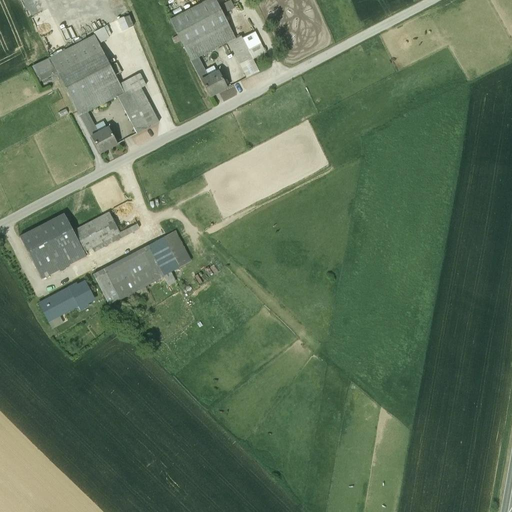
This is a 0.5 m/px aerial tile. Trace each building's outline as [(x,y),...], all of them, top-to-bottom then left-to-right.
[(191,61),(196,58),(235,38),(215,0),(209,0),(170,20),(191,61)] [(119,18),(123,29),(134,25),(131,14),(119,18)] [(241,37),(228,43),(247,78),(259,72),(248,50),(260,44),(254,32),(242,39),(241,37)] [(94,36),(33,68),(40,81),(57,73),(79,116),(85,113),(117,96),(137,135),(159,123),(141,88),(146,86),(140,75),(120,85),(94,36)] [(196,58),(191,61),(209,97),(227,88),(219,72),(206,78),(196,58)] [(85,113),(79,116),(99,154),(117,145),(108,128),(96,134),(85,113)] [(109,213),(73,231),(83,252),(91,248),(120,234),(109,213)] [(64,214),(19,237),(41,280),(86,257),(83,252),(73,231),(64,214)] [(137,225),(120,234),(91,248),(94,253),(139,229),(137,225)] [(175,232),(148,246),(163,276),(191,262),(175,232)] [(148,246),(93,275),(109,305),(164,277),(163,276),(148,246)] [(76,284),(68,288),(77,307),(79,311),(89,306),(88,304),(95,300),(85,281),(77,286),(76,284)] [(68,288),(38,304),(48,322),(77,307),(68,288)]
